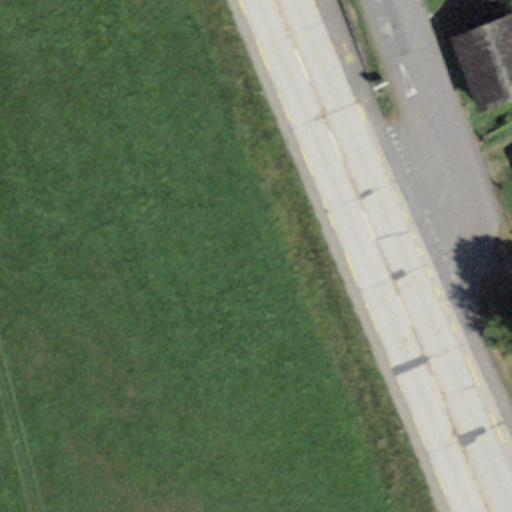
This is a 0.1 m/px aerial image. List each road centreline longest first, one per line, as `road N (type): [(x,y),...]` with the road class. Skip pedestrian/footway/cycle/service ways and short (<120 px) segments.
road 1 (unclassified): [(392,0),(446,176),(440,199),(386,258)]
road 2 (primary): [(386,258),(277,0)]
road 3 (primary): [(492,511),(386,258)]
